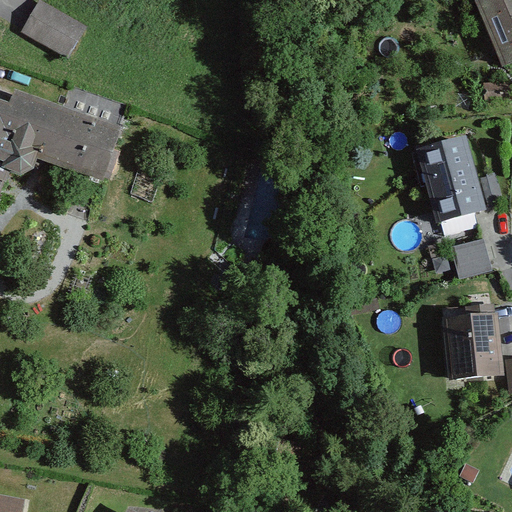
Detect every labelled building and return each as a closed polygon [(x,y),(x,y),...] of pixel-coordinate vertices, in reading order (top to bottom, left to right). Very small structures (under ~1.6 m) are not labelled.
[(511,0),(480,0),(504,61),(511,58),(511,0)] [(85,26),(44,2),(29,27),(70,52),(85,26)] [(104,170),(119,126),(21,91),(15,108),(0,102),(0,184),(7,166),(22,171),(33,165),(39,150),(104,170)] [(467,139),(420,151),(424,167),(429,165),(443,219),(485,208),(467,139)] [(459,277),(491,271),(485,241),(453,247),(459,277)] [(498,314),(451,318),(456,376),(503,372),(498,314)] [(21,511),(23,501),(0,497),(0,511),(21,511)]
